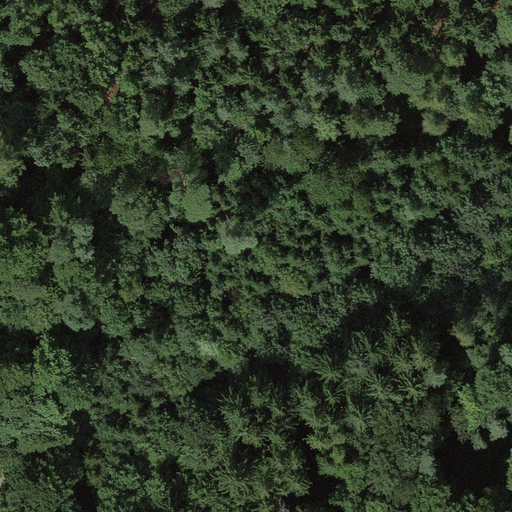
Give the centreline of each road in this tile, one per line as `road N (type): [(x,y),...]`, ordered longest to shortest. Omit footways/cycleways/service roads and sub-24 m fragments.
road 1 (track): [(511,154),(306,306),(72,511)]
road 2 (track): [(0,198),(511,117)]
